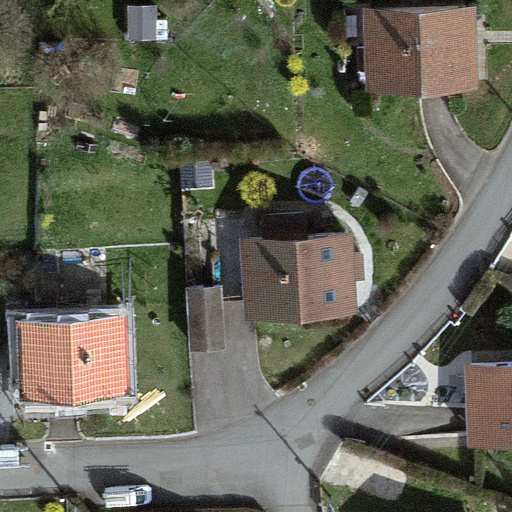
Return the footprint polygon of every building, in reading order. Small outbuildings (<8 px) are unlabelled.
[(467,5),(371,7),(372,77),(468,74),(467,5)] [(302,210),(263,213),(264,235),(248,236),(251,306),(347,300),(346,273),(360,273),(359,250),(345,251),(343,231),(303,233),(302,210)] [(217,282),(187,283),(191,343),(221,342),(217,282)] [(117,313),(21,317),(24,387),(120,382),(117,313)] [(511,360),(471,362),(474,432),(511,430),(511,360)]
